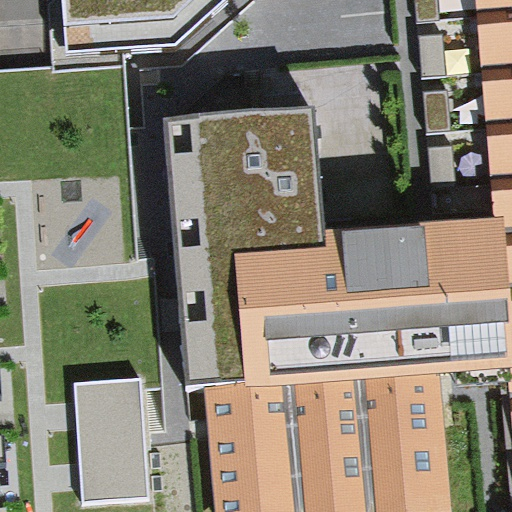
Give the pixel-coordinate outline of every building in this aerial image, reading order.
[(66,0),(69,51),(176,43),(224,0),(66,0)] [(438,0),(415,0),(417,21),(440,19),(438,0)] [(511,0),(474,0),(477,30),(481,85),(485,135),(490,190),(492,219),(505,219),(511,305),(511,367),(508,368),(509,395),(511,425),(511,0)] [(444,35),(422,37),(424,77),(446,76),(444,35)] [(447,90),(425,92),(428,132),(450,130),(447,90)] [(438,374),(508,368),(511,367),(511,305),(505,219),(492,219),(422,222),(422,227),(341,232),(323,234),(315,118),(167,126),(187,395),(212,393),(438,374)] [(452,145),(430,147),(432,187),(454,185),(452,145)] [(439,385),(438,374),(212,393),(215,431),(222,511),(415,511),(449,509),(439,385)] [(139,380),(77,385),(86,500),(148,494),(139,380)]
